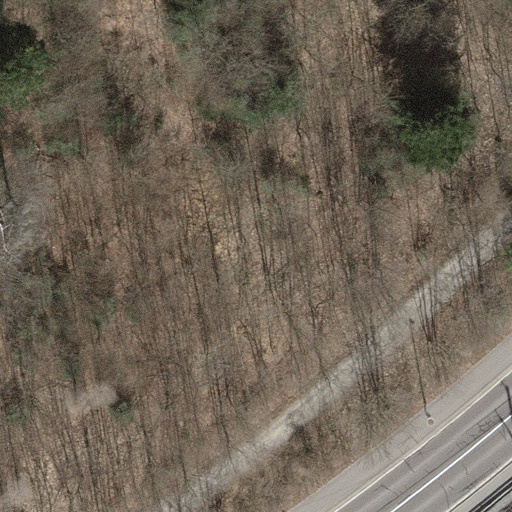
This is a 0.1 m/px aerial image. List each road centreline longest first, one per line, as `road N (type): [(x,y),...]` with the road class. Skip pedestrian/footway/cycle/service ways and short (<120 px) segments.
road 1 (track): [(172,511),(386,346),(511,220)]
road 2 (primary): [(511,416),(392,511)]
